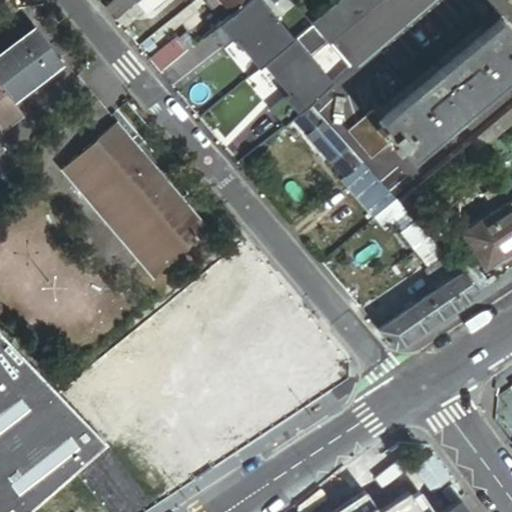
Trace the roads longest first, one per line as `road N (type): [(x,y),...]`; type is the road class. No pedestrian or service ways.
road 1 (residential): [(74,0),(410,392)]
road 2 (tertiary): [(410,392),(229,511)]
road 3 (unclassified): [(511,504),(423,383)]
road 4 (unknown): [(247,456),(227,410),(296,340)]
